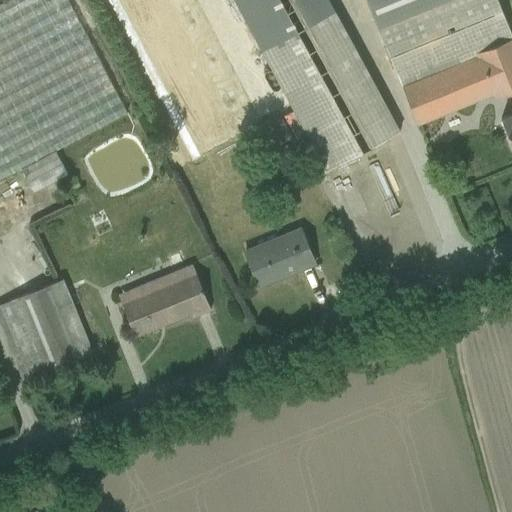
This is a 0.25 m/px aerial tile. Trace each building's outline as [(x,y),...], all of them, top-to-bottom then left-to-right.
[(61,0),(13,0),(0,7),(0,177),(125,117),(61,0)] [(324,0),(298,0),(236,31),(317,175),(396,135),(324,0)] [(511,0),(386,0),(369,8),(394,96),(508,47),(511,50),(511,0)] [(477,129),(499,163),(511,158),(511,57),(508,47),(394,96),(408,131),(497,95),(505,113),(477,129)] [(12,223),(41,209),(33,192),(4,206),(12,223)] [(228,259),(244,294),(321,260),(306,226),(228,259)] [(194,257),(98,293),(114,334),(209,303),(194,257)] [(90,357),(55,283),(0,305),(0,349),(16,386),(90,357)]
